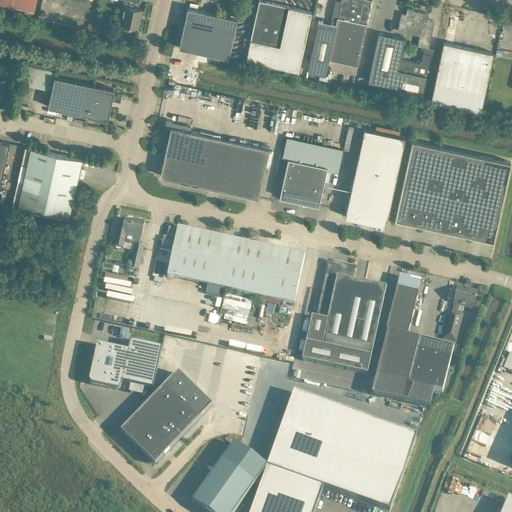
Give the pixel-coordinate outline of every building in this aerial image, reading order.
[(0,0),(0,2),(33,9),(35,0),(0,0)] [(120,24),(128,25),(138,28),(142,9),(133,7),(135,0),(140,1),(139,0),(123,0),(120,15),(122,15),(120,24)] [(260,0),(259,0),(255,19),(246,59),(299,70),(311,11),(260,0)] [(308,70),(325,74),(328,59),(357,65),(371,0),(369,0),(340,0),(337,19),(335,19),(331,22),(331,23),(318,21),(308,70)] [(179,47),(189,49),(228,58),(237,18),(187,7),(179,47)] [(397,31),(404,32),(406,24),(421,28),(418,45),(428,48),(434,21),(427,19),(428,14),(417,11),(417,12),(414,11),(415,10),(407,8),(405,18),(400,17),(397,31)] [(93,30),(103,32),(105,22),(95,20),(93,30)] [(421,99),(427,76),(431,55),(423,54),(422,60),(417,63),(399,59),(403,38),(379,33),(368,81),(393,86),(391,93),(421,99)] [(431,102),(480,112),(493,52),(443,42),(431,102)] [(22,83),(52,90),(48,106),(87,115),(108,120),(114,89),(93,84),(55,76),(56,71),(26,65),(22,83)] [(166,146),(165,151),(264,173),(269,148),(191,131),(192,126),(190,125),(171,121),(166,124),(162,144),(163,146),(166,146)] [(364,128),(347,207),(345,216),(385,225),(404,136),(364,128)] [(0,184),(9,143),(0,140),(0,184)] [(395,219),(493,240),(510,162),(412,140),(395,219)] [(31,148),(18,206),(69,218),(82,159),(31,148)] [(264,173),(165,151),(161,173),(163,176),(258,197),(264,173)] [(288,158),(281,190),(279,199),(289,199),(318,205),(327,166),(288,158)] [(123,249),(134,252),(130,270),(139,271),(144,248),(139,247),(141,239),(143,232),(145,222),(138,221),(138,223),(125,220),(122,230),(118,229),(116,239),(114,248),(123,249)] [(167,276),(204,284),(215,236),(178,228),(178,230),(169,228),(166,240),(163,239),(161,250),(172,253),(167,276)] [(23,235),(5,317),(51,328),(70,246),(23,235)] [(222,288),(249,294),(260,246),(215,236),(204,284),(208,285),(205,295),(219,298),(222,288)] [(260,246),(249,294),(294,304),(305,255),(260,246)] [(328,317),(327,321),(312,317),(302,361),(367,375),(386,288),(354,281),(356,270),(355,268),(333,263),(327,266),(317,313),(319,315),(328,317)] [(376,377),(371,395),(429,408),(433,392),(442,394),(452,354),(460,357),(463,348),(454,345),(455,343),(462,317),(464,307),(473,310),(478,293),(463,289),(462,290),(457,289),(453,304),(454,305),(452,314),(451,314),(444,340),(443,346),(407,337),(418,294),(421,282),(400,277),(397,288),(386,332),(387,332),(376,377)] [(253,298),(224,293),(221,313),(249,319),(253,298)] [(228,318),(203,312),(202,315),(227,321),(228,318)] [(130,343),(128,353),(113,350),(97,346),(89,381),(89,382),(89,383),(90,384),(90,385),(91,386),(92,386),(116,391),(117,391),(118,391),(119,391),(119,390),(120,389),(120,388),(121,384),(153,391),(162,350),(130,343)] [(178,374),(122,431),(156,464),(212,407),(178,374)] [(267,468),(251,511),(314,511),(323,488),(389,511),(417,437),(294,393),(267,468)] [(222,461),(192,502),(205,511),(235,511),(255,485),(267,468),(234,444),(222,461)] [(511,511),(511,503),(508,502),(508,501),(507,501),(502,511),(511,511)]
